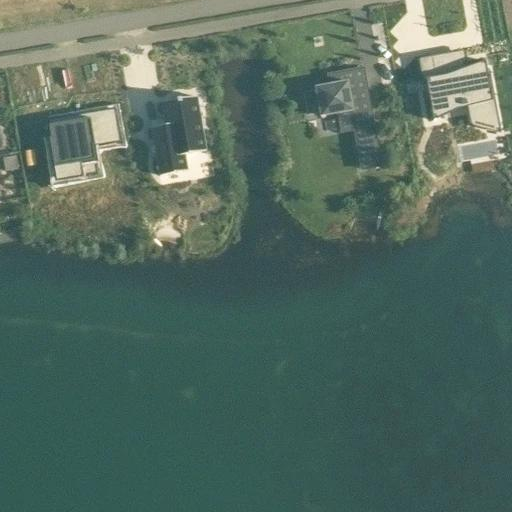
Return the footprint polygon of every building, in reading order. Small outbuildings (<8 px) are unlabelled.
[(469,21),(472,41),(492,39),(489,19),(469,21)] [(431,60),(433,75),(423,77),(425,88),(428,88),(432,106),(431,106),(433,117),(435,116),(433,106),(460,101),(460,103),(466,102),(465,100),(473,99),(476,112),(492,109),(488,89),(491,89),(488,71),(482,72),(482,68),(485,68),(483,58),(479,59),(480,67),(464,70),(463,62),(464,61),(463,60),(457,61),(457,62),(447,63),(444,47),(443,48),(444,57),(431,60)] [(374,168),(381,167),(363,69),(337,74),(337,76),(330,78),(330,75),(328,76),(330,86),(316,89),(317,95),(305,97),(309,119),(321,117),(322,120),(338,117),(352,114),(355,133),(355,135),(360,158),(362,170),(374,168)] [(202,153),(193,98),(159,104),(163,126),(149,129),(157,177),(184,172),(181,156),(202,153)] [(94,143),(90,119),(48,126),(51,139),(49,139),(54,168),(82,164),(84,177),(102,174),(97,142),(94,143)]
